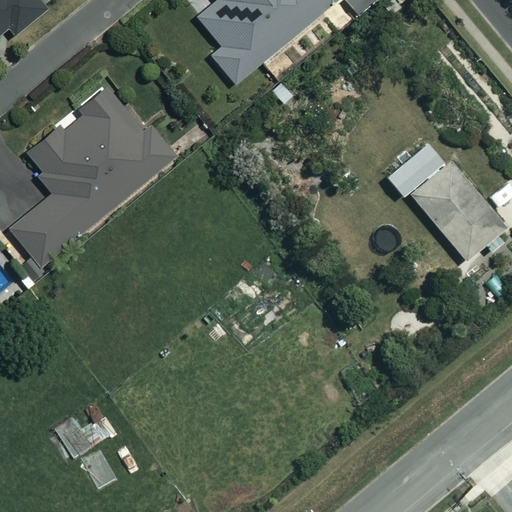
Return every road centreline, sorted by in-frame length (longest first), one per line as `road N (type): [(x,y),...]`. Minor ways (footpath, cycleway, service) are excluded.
road 1 (residential): [(368,511),(511,391)]
road 2 (residential): [(114,0),(0,95)]
